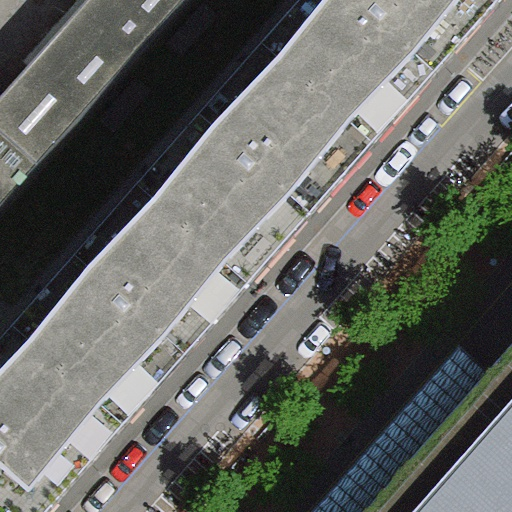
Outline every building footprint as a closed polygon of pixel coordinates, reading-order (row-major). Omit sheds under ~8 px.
[(0,213),(190,0),(89,0),(0,99),(0,213)] [(499,8),(489,0),(304,0),(260,49),(373,149),(499,8)] [(489,0),(499,8),(506,0),(489,0)] [(250,289),(373,149),(260,49),(138,189),(250,289)] [(124,429),(250,289),(138,189),(26,315),(13,330),(124,429)] [(124,429),(13,330),(0,343),(0,511),(12,511),(33,489),(54,507),(124,429)] [(511,511),(511,354),(370,511),(511,511)] [(49,511),(54,507),(33,489),(12,511),(49,511)]
